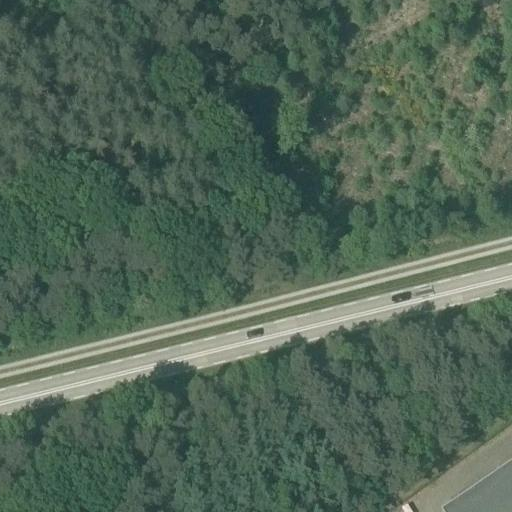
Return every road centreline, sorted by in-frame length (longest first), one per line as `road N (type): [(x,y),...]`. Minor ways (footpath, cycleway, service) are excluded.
road 1 (primary): [(0,404),(511,275)]
road 2 (unclassified): [(511,242),(0,370)]
road 3 (track): [(511,408),(370,511)]
